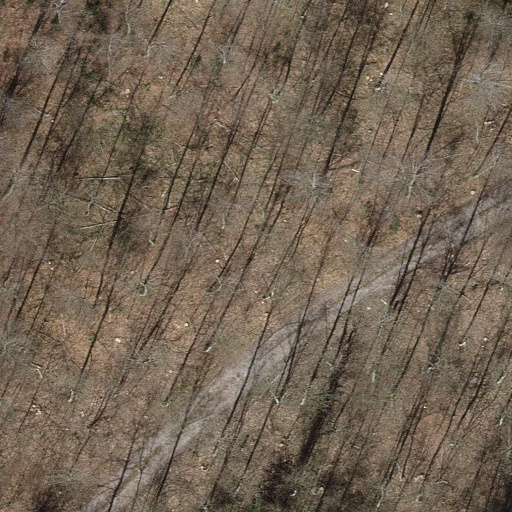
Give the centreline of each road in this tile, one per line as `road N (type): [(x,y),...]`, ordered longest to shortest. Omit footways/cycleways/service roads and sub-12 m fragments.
road 1 (track): [(96,511),(203,406),(322,311),(511,201)]
road 2 (motorway): [(0,300),(183,0)]
